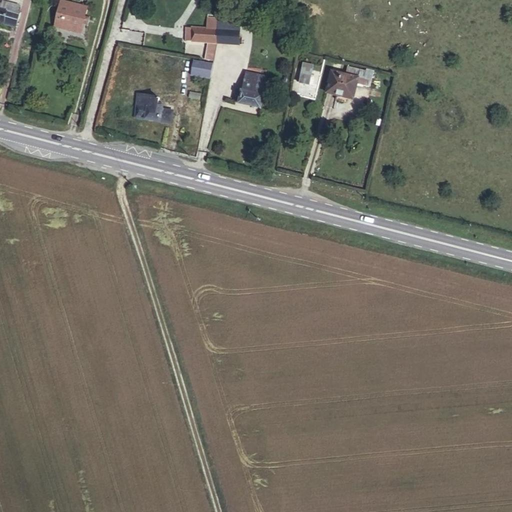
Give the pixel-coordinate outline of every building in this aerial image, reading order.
[(0,0),(0,12),(18,18),(22,0),(10,0),(10,2),(0,0)] [(94,0),(68,0),(64,16),(88,23),(94,0)] [(218,34),(220,23),(196,21),(195,32),(218,34)] [(235,25),(220,23),(218,34),(234,36),(235,25)] [(206,53),(216,55),(217,48),(207,46),(206,53)] [(194,65),(214,69),(216,55),(206,53),(196,51),(194,65)] [(310,58),(301,56),(298,68),(308,71),(310,58)] [(351,91),(356,73),(329,65),(324,85),(351,91)] [(255,81),(266,84),(270,70),(258,67),(255,81)] [(262,99),(266,84),(255,81),(242,78),(238,93),(262,99)] [(143,84),(141,93),(146,94),(151,94),(151,98),(159,99),(161,92),(162,87),(143,84)] [(146,94),(143,111),(170,116),(174,95),(161,92),(159,99),(151,98),(151,94),(146,94)]
